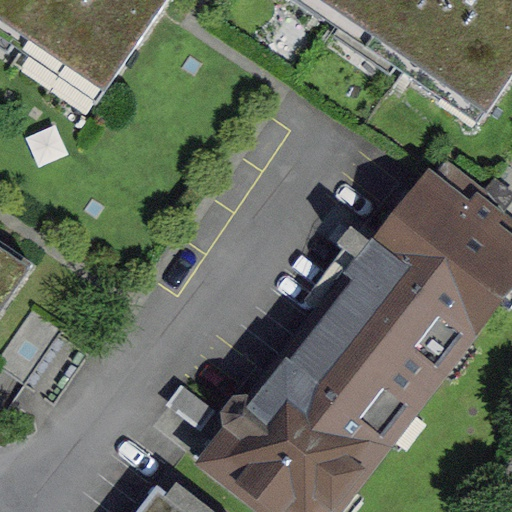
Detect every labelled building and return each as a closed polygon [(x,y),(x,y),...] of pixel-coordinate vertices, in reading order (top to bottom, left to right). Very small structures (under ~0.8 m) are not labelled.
[(0,0),(0,39),(105,111),(180,0),(0,0)] [(511,0),(288,0),(489,135),(511,100),(511,0)] [(511,247),(434,186),(199,470),(252,511),(349,511),(511,311),(511,247)] [(0,257),(0,326),(32,279),(0,257)] [(188,511),(166,494),(150,511),(188,511)]
